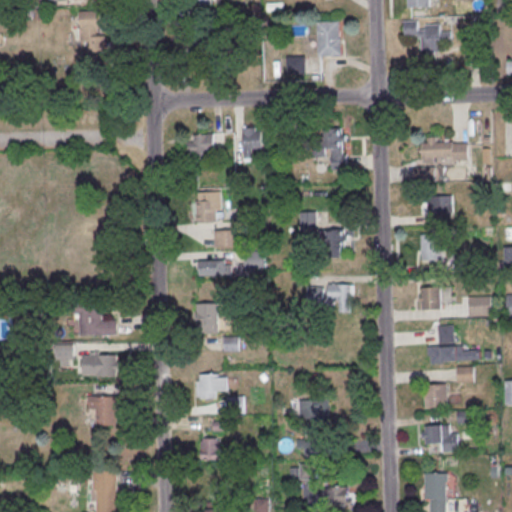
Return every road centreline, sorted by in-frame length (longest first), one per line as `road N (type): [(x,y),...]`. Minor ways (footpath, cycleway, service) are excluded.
road 1 (residential): [(388,511),(375,0)]
road 2 (residential): [(164,511),(156,142)]
road 3 (residential): [(511,93),(155,101)]
road 4 (residential): [(156,142),(0,140)]
